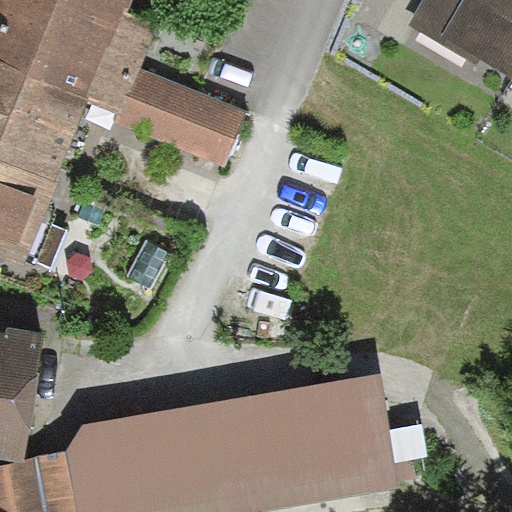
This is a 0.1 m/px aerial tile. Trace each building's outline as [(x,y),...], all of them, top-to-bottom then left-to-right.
[(87,100),(123,115),(143,65),(157,31),(128,19),(135,0),(0,0),(0,264),(24,274),(28,262),(38,266),(49,240),(55,225),(45,220),(57,189),(51,187),(87,100)] [(511,0),(426,0),(413,22),(511,81),(511,0)] [(245,110),(143,65),(123,115),(120,122),(220,166),(245,110)] [(4,334),(0,333),(0,457),(24,460),(41,339),(4,334)] [(284,511),(398,496),(378,380),(82,430),(66,456),(0,470),(0,511),(284,511)]
